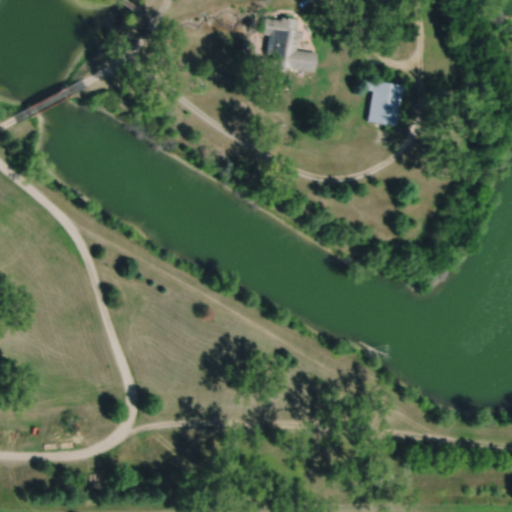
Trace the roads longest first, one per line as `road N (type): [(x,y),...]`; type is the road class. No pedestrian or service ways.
road 1 (track): [(441,438),(64,220)]
road 2 (track): [(123,430),(276,422),(511,445)]
